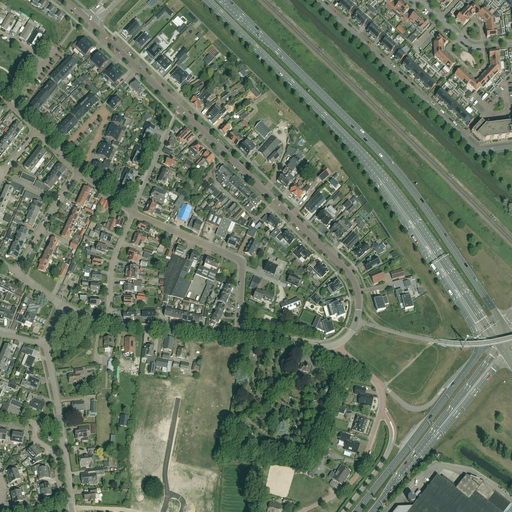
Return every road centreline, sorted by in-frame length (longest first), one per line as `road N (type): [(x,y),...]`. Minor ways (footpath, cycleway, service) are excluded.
road 1 (primary): [(504,325),(386,159),(225,0)]
road 2 (primary): [(207,0),(369,161),(472,306)]
road 3 (residential): [(511,146),(477,150),(318,0)]
road 4 (residential): [(301,511),(355,476),(383,402),(376,382),(331,346)]
road 5 (primary): [(476,357),(356,511)]
road 6 (residential): [(237,336),(239,260),(132,213)]
road 7 (tertiary): [(331,346),(353,327),(356,288),(276,202)]
road 8 (tertiary): [(227,154),(93,26)]
road 9 (tertiary): [(237,336),(107,322)]
road 10 (residential): [(14,273),(79,171)]
